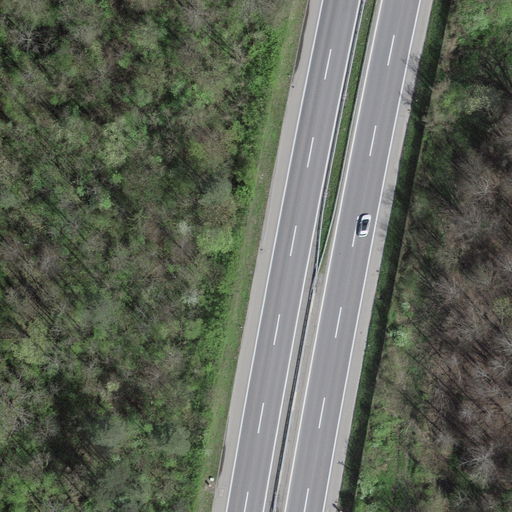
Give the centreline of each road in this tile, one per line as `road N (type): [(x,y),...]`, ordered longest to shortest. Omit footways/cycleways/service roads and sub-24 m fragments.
road 1 (motorway): [(305,511),(402,0)]
road 2 (motorway): [(341,0),(245,511)]
